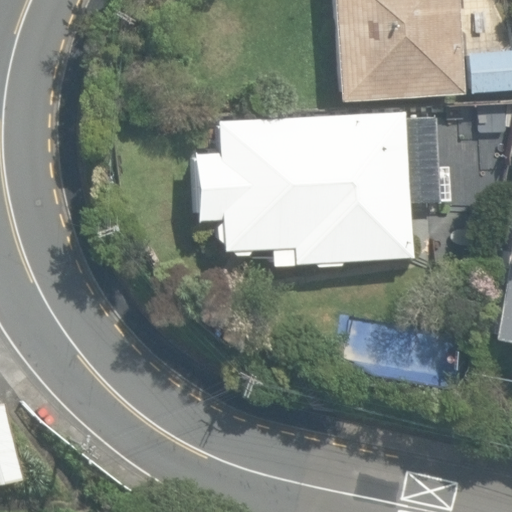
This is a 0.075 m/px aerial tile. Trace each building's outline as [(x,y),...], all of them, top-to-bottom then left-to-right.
[(325,0),(332,92),(331,99),(456,92),(450,0),(325,0)] [(511,45),(460,51),(465,94),(511,89),(511,45)] [(306,262),(309,266),(332,265),(335,261),(406,258),(400,110),(208,118),(210,150),(185,151),(188,220),(212,219),(212,222),(208,222),(209,237),(213,237),(214,249),(222,249),(227,254),(239,253),(242,248),(263,248),(263,264),(306,262)] [(511,171),(480,336),(511,341),(511,171)] [(0,478),(10,477),(0,416),(0,478)]
